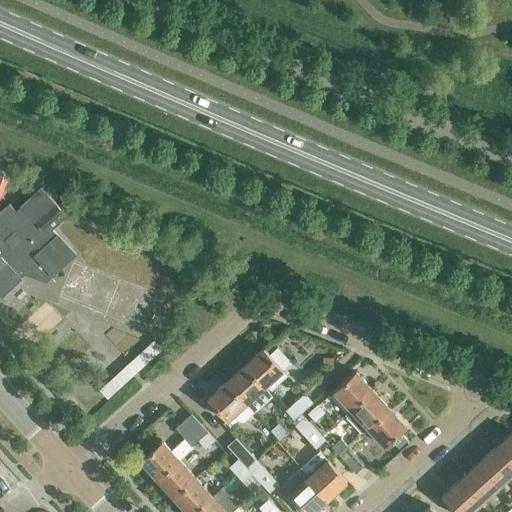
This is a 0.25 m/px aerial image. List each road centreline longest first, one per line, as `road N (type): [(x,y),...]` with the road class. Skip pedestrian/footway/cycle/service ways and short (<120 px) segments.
road 1 (primary): [(511,240),(0,23)]
road 2 (unclassified): [(511,151),(164,0)]
road 3 (residential): [(67,467),(241,314),(262,303),(283,306)]
road 4 (residential): [(475,390),(283,306)]
road 5 (residential): [(475,390),(460,419),(360,511)]
